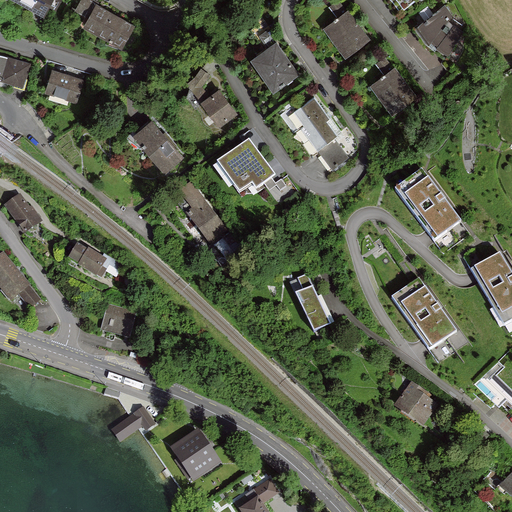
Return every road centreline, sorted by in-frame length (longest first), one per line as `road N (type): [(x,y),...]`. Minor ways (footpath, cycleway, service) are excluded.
road 1 (residential): [(226,0),(220,44),(242,95),(295,175),(325,188),(349,180),(364,139),(294,35),(293,0)]
road 2 (primary): [(63,355),(235,423),(339,511)]
road 3 (residential): [(413,364),(369,296),(351,223),(364,214),(382,217),(446,273),(469,273)]
road 4 (residential): [(0,38),(126,74),(153,59),(157,24)]
road 5 (residential): [(12,118),(34,127),(84,188),(127,215)]
road 6 (residential): [(63,355),(70,328),(64,311),(0,225)]
road 7 (residential): [(413,364),(354,323),(323,272)]
road 8 (residential): [(511,445),(413,364)]
